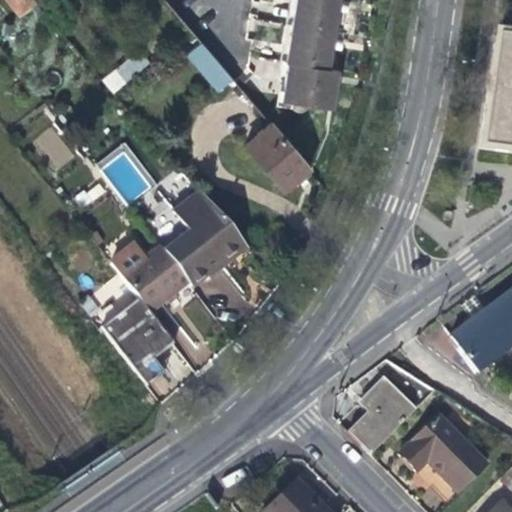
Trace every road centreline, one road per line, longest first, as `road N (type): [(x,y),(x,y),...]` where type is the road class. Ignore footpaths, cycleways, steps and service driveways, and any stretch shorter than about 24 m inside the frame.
road 1 (residential): [(439,0),(426,96),(394,203),(362,264)]
road 2 (residential): [(362,264),(326,327),(240,427)]
road 3 (residential): [(286,411),(433,301)]
road 4 (residential): [(240,427),(119,511)]
road 5 (residential): [(385,511),(286,411)]
